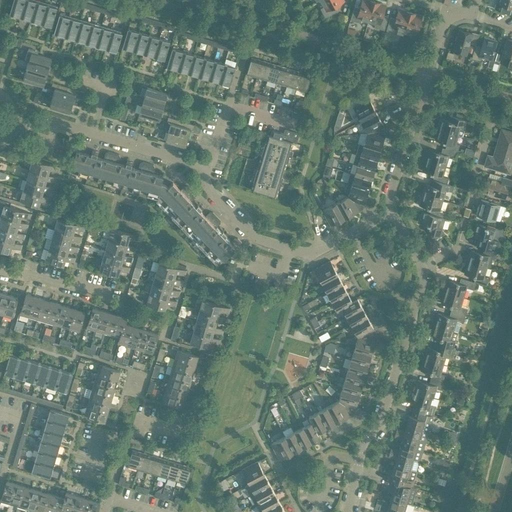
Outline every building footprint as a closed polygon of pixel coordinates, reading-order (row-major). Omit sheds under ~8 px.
[(13,0),(9,14),(20,17),(24,0),(13,0)] [(24,0),(20,17),(30,20),(36,1),(31,0),(24,0)] [(343,0),(321,0),(320,1),(323,7),(320,9),(325,18),(336,12),(333,7),(344,1),(343,0)] [(353,8),(350,20),(360,23),(361,19),(368,22),(374,2),(368,0),(361,0),(359,10),(353,8)] [(511,0),(497,0),(497,4),(495,10),(504,12),(511,14),(511,0)] [(30,20),(41,23),(46,4),(36,1),(30,20)] [(47,2),(46,4),(41,23),(51,26),(57,8),(51,6),(52,4),(47,2)] [(374,2),(368,22),(375,24),(374,27),(384,30),(388,19),(382,17),(386,5),(374,2)] [(404,32),(410,12),(399,9),(395,21),(389,19),(386,31),(396,34),(397,30),(404,32)] [(410,12),(404,32),(411,34),(410,38),(420,41),(423,29),(418,28),(422,16),(410,12)] [(64,36),(70,18),(64,16),(65,14),(60,13),(60,14),(59,14),(53,33),(64,36)] [(74,39),(80,21),(70,18),(64,36),(74,39)] [(85,43),(90,24),(80,21),(74,39),(85,43)] [(90,24),(85,43),(95,46),(101,27),(90,24)] [(106,49),(111,30),(106,28),(106,26),(101,25),(101,27),(95,46),(106,49)] [(348,28),(346,34),(350,36),(352,36),(357,38),(359,32),(348,28)] [(133,51),(138,32),(128,29),(122,47),(133,51)] [(111,30),(106,49),(116,52),(122,33),(111,30)] [(466,55),(472,34),(459,30),(453,51),(466,55)] [(149,35),(138,32),(133,51),(143,54),(149,35)] [(153,57),(159,38),(153,37),(154,34),(149,33),(149,35),(143,54),(153,57)] [(159,38),(153,57),(164,60),(170,41),(159,38)] [(475,45),(471,59),(480,61),(482,57),(495,61),(497,53),(493,52),(496,41),(484,38),(481,47),(475,45)] [(511,40),(507,39),(500,62),(511,65),(511,40)] [(28,48),(25,60),(28,61),(28,62),(48,68),(51,59),(37,55),(38,51),(28,48)] [(177,70),(182,51),(172,48),(166,67),(177,70)] [(182,51),(177,70),(187,73),(193,54),(187,53),(188,50),(183,49),(183,51),(182,51)] [(193,54),(187,73),(197,76),(203,57),(197,56),(198,54),(194,52),(193,54)] [(448,52),(445,61),(452,63),(454,54),(448,52)] [(203,57),(197,76),(208,79),(213,60),(208,59),(209,57),(204,55),(203,57)] [(257,77),(262,61),(251,58),(246,74),(257,77)] [(11,59),(9,65),(17,67),(19,61),(11,59)] [(213,60),(208,79),(218,82),(224,64),(213,60)] [(262,61),(257,77),(266,80),(271,64),(262,61)] [(25,70),(46,76),(48,68),(28,62),(25,70)] [(224,64),(218,82),(229,86),(234,67),(224,64)] [(271,64),(266,80),(276,83),(281,67),(271,64)] [(281,67),(276,83),(286,86),(291,70),(281,67)] [(25,70),(23,79),(38,84),(43,85),(46,76),(25,70)] [(291,70),(286,86),(296,89),(301,73),(291,70)] [(301,73),(296,89),(306,92),(311,76),(301,73)] [(52,97),(72,103),(74,96),(82,98),(84,92),(52,82),(51,87),(55,88),(52,97)] [(144,96),(164,102),(167,94),(147,88),(144,96)] [(164,102),(144,96),(142,105),(162,111),(164,102)] [(72,103),(52,97),(49,106),(70,112),(72,103)] [(360,122),(376,113),(369,99),(353,108),(360,122)] [(162,111),(142,105),(139,114),(159,120),(162,111)] [(360,122),(355,124),(360,133),(366,133),(377,132),(379,130),(376,125),(381,122),(376,113),(360,122)] [(168,132),(188,138),(190,131),(194,132),(196,126),(168,117),(166,122),(170,123),(168,132)] [(439,121),(437,127),(439,127),(438,130),(458,136),(462,137),(464,131),(467,121),(455,117),(453,123),(447,121),(441,119),(440,121),(439,121)] [(379,130),(384,128),(381,122),(376,125),(379,130)] [(277,197),(293,142),(297,143),(299,134),(285,129),(284,134),(272,130),(271,136),(267,135),(251,189),(277,197)] [(458,136),(438,130),(435,140),(447,143),(445,149),(456,153),(457,153),(459,145),(456,144),(458,136)] [(511,133),(502,130),(493,158),(488,157),(485,166),(510,173),(511,165),(511,133)] [(188,138),(168,132),(165,141),(185,147),(188,138)] [(363,145),(380,151),(383,141),(377,139),(379,134),(377,132),(366,133),(363,145)] [(70,172),(87,177),(95,151),(92,150),(90,155),(84,153),(86,147),(84,144),(78,143),(70,172)] [(358,144),(356,154),(377,160),(380,151),(363,145),(358,144)] [(425,161),(446,167),(449,156),(455,158),(456,153),(445,149),(442,148),(440,154),(428,150),(425,161)] [(87,177),(105,182),(113,153),(108,151),(105,153),(103,159),(96,157),(97,152),(95,151),(87,177)] [(105,182),(121,187),(129,161),(126,160),(125,165),(118,163),(120,157),(119,154),(113,153),(105,182)] [(356,154),(353,163),(357,165),(374,170),(377,160),(356,154)] [(48,175),(49,169),(58,172),(60,167),(33,159),(29,170),(48,175)] [(121,187),(139,192),(148,163),(142,161),(139,163),(137,169),(130,167),(132,162),(129,161),(121,187)] [(432,181),(438,183),(447,185),(448,180),(442,178),(446,167),(425,161),(422,171),(434,175),(432,181)] [(148,163),(139,192),(156,197),(165,184),(161,183),(163,176),(153,173),(155,168),(153,165),(148,163)] [(354,175),(371,180),(374,170),(357,165),(354,175)] [(45,185),(46,180),(55,182),(56,177),(48,175),(29,170),(26,180),(45,185)] [(350,174),(347,183),(368,190),(371,180),(354,175),(350,174)] [(488,177),(483,193),(504,199),(507,189),(511,190),(511,179),(503,177),(501,181),(488,177)] [(45,185),(26,180),(23,191),(41,196),(42,196),(43,190),(52,193),(53,188),(45,185)] [(156,197),(169,211),(192,190),(188,186),(184,185),(180,189),(173,182),(168,187),(165,184),(156,197)] [(347,183),(344,192),(348,193),(347,196),(356,203),(357,203),(358,203),(360,197),(365,199),(368,190),(347,183)] [(422,195),(442,201),(445,191),(452,193),(454,187),(447,185),(438,183),(437,188),(425,184),(422,195)] [(169,211),(182,224),(202,205),(200,203),(196,206),(191,201),(195,197),(195,194),(192,190),(169,211)] [(41,196),(23,191),(20,201),(38,207),(40,200),(49,203),(50,198),(42,196),(41,196)] [(421,197),(420,197),(419,203),(419,205),(431,209),(429,214),(442,218),(442,219),(444,220),(446,214),(439,211),(442,201),(422,195),(421,197)] [(336,203),(345,218),(354,214),(351,208),(356,205),(356,203),(347,196),(336,203)] [(495,221),(500,206),(481,201),(476,216),(495,221)] [(345,218),(336,203),(322,210),(330,226),(345,218)] [(4,205),(1,216),(19,222),(19,221),(21,216),(30,219),(31,213),(4,205)] [(182,224),(194,237),(216,216),(213,212),(209,211),(205,216),(200,210),(203,207),(202,205),(182,224)] [(359,211),(356,205),(351,208),(354,214),(359,211)] [(422,212),(418,223),(430,227),(428,233),(432,240),(444,234),(442,230),(445,220),(444,220),(442,219),(442,218),(429,214),(422,212)] [(0,227),(16,232),(18,226),(26,229),(28,224),(19,221),(19,222),(1,216),(0,218),(0,227)] [(194,237),(207,250),(226,231),(224,229),(221,233),(216,227),(220,223),(220,220),(216,216),(194,237)] [(73,235),(73,234),(74,229),(83,231),(84,227),(57,218),(54,229),(73,235)] [(478,247),(484,249),(497,253),(499,243),(492,241),(495,230),(476,224),(473,236),(481,238),(478,247)] [(16,232),(0,227),(0,238),(13,242),(15,237),(23,239),(25,234),(16,232)] [(127,244),(129,238),(137,241),(139,236),(112,228),(109,239),(127,244)] [(73,235),(54,229),(51,239),(70,245),(71,239),(80,242),(81,237),(73,234),(73,235)] [(226,231),(207,250),(219,263),(241,242),(237,238),(234,237),(229,242),(225,237),(229,233),(226,231)] [(13,242),(0,238),(0,250),(10,253),(11,247),(20,250),(22,245),(13,242)] [(70,245),(51,239),(48,250),(67,255),(68,250),(77,253),(78,247),(70,245)] [(127,244),(109,239),(105,249),(124,255),(124,254),(125,249),(134,251),(135,246),(127,244)] [(124,255),(105,249),(102,259),(121,265),(122,259),(131,262),(132,257),(124,254),(124,255)] [(468,263),(486,268),(489,259),(494,260),(497,253),(484,249),(482,254),(471,251),(468,263)] [(67,255),(48,250),(45,260),(63,266),(65,260),(74,262),(75,257),(67,255)] [(121,265),(102,259),(99,270),(118,276),(119,270),(128,272),(129,267),(121,265)] [(314,270),(319,280),(335,271),(330,261),(314,270)] [(174,279),(174,278),(176,273),(184,275),(186,270),(158,262),(155,273),(174,279)] [(486,268),(468,263),(465,274),(475,277),(474,282),(475,283),(486,286),(488,279),(484,278),(486,268)] [(325,290),(341,281),(335,271),(319,280),(325,290)] [(174,279),(155,273),(152,283),(171,289),(171,288),(173,283),(181,285),(183,280),(174,278),(174,279)] [(444,292),(463,298),(466,288),(473,290),(475,283),(474,282),(460,278),(459,284),(448,280),(444,292)] [(330,300),(346,291),(341,281),(325,290),(330,300)] [(171,289),(152,283),(149,294),(168,299),(170,293),(178,296),(180,291),(171,288),(171,289)] [(336,310),(351,302),(346,291),(330,300),(336,310)] [(450,312),(465,317),(467,309),(460,307),(463,298),(444,292),(441,304),(452,307),(450,312)] [(1,293),(0,294),(0,314),(3,315),(9,295),(1,293)] [(28,317),(34,296),(26,294),(20,314),(28,317)] [(168,299),(149,294),(146,304),(165,310),(167,303),(175,306),(177,301),(168,299)] [(9,295),(3,315),(12,318),(17,298),(9,295)] [(34,296),(28,317),(37,319),(43,299),(34,296)] [(43,299),(37,319),(45,322),(51,301),(43,299)] [(351,302),(336,310),(336,311),(341,308),(346,317),(362,309),(357,299),(351,302)] [(218,316),(220,310),(228,313),(230,308),(202,300),(199,311),(218,316)] [(51,301),(45,322),(53,324),(59,304),(51,301)] [(59,304),(53,324),(61,327),(67,306),(59,304)] [(67,306),(61,327),(70,329),(75,309),(67,306)] [(95,330),(101,310),(93,308),(87,328),(95,330)] [(75,309),(70,329),(78,332),(84,311),(75,309)] [(362,309),(346,317),(352,328),(368,319),(362,309)] [(101,310),(95,330),(104,333),(109,313),(101,310)] [(218,316),(199,311),(196,321),(215,327),(215,326),(216,320),(225,323),(227,318),(218,316)] [(465,317),(450,312),(449,317),(438,314),(434,326),(453,331),(458,333),(460,323),(463,324),(465,317)] [(109,313),(104,333),(112,335),(118,315),(109,313)] [(112,335),(120,337),(120,338),(124,323),(125,324),(126,318),(118,315),(112,335)] [(314,328),(319,325),(315,317),(309,320),(314,328)] [(357,337),(377,335),(368,319),(352,328),(357,337)] [(212,337),(212,336),(213,331),(222,333),(223,329),(215,326),(215,327),(196,321),(193,331),(212,337)] [(126,346),(132,326),(125,324),(124,323),(120,338),(120,337),(118,344),(126,346)] [(132,326),(126,346),(135,348),(140,328),(132,326)] [(170,340),(175,342),(179,328),(174,326),(170,340)] [(453,331),(434,326),(431,337),(441,340),(440,345),(452,349),(455,341),(450,340),(453,331)] [(140,328),(135,348),(143,351),(149,331),(140,328)] [(149,331),(143,351),(152,354),(158,333),(149,331)] [(212,337),(193,331),(190,341),(209,347),(210,341),(219,344),(220,339),(212,336),(212,337)] [(377,335),(357,337),(355,346),(372,351),(377,335)] [(424,359),(443,364),(445,355),(453,357),(455,350),(452,349),(440,345),(438,351),(427,348),(424,359)] [(351,357),(369,362),(372,351),(355,346),(351,357)] [(175,358),(195,364),(198,355),(177,349),(175,358)] [(15,376),(20,358),(9,355),(4,373),(15,376)] [(326,367),(328,358),(322,357),(320,366),(326,367)] [(348,368),(365,373),(369,362),(351,357),(348,368)] [(25,379),(30,361),(20,358),(15,376),(25,379)] [(195,364),(175,358),(172,366),(193,372),(195,364)] [(443,364),(424,359),(420,371),(431,374),(430,379),(442,383),(444,375),(440,374),(443,364)] [(35,382),(41,364),(30,361),(25,379),(35,382)] [(46,385),(51,367),(41,364),(35,382),(46,385)] [(96,373),(117,379),(119,371),(99,365),(96,373)] [(193,372),(172,366),(170,375),(190,381),(193,372)] [(56,388),(61,370),(51,367),(46,385),(56,388)] [(345,379),(362,384),(365,373),(348,368),(345,379)] [(61,370),(56,388),(67,392),(72,373),(61,370)] [(117,379),(96,373),(94,381),(114,387),(117,379)] [(190,381),(170,375),(167,383),(188,389),(190,381)] [(341,390),(359,395),(362,384),(345,379),(341,390)] [(414,392),(433,398),(436,388),(440,390),(442,383),(430,379),(428,384),(417,381),(414,392)] [(114,387),(94,381),(92,390),(112,396),(114,387)] [(165,391),(185,397),(188,389),(167,383),(165,391)] [(112,396),(92,390),(89,398),(109,404),(112,396)] [(295,400),(303,396),(300,390),(291,394),(295,400)] [(338,401),(353,413),(359,395),(341,390),(338,401)] [(185,397),(165,391),(162,400),(183,406),(185,397)] [(433,398),(414,392),(410,404),(415,405),(413,411),(432,416),(435,406),(431,405),(433,398)] [(109,404),(89,398),(87,406),(107,412),(109,404)] [(353,413),(338,401),(330,405),(338,421),(353,413)] [(319,411),(328,427),(338,421),(330,405),(319,411)] [(107,412),(87,406),(84,415),(104,421),(107,412)] [(47,419),(66,425),(69,414),(50,409),(47,419)] [(407,415),(405,420),(407,421),(406,426),(428,433),(433,416),(432,416),(413,411),(413,410),(411,417),(407,415)] [(309,416),(318,432),(328,427),(319,411),(309,416)] [(318,432),(309,416),(308,417),(311,422),(302,427),(311,443),(321,437),(318,432)] [(44,430),(62,435),(66,425),(47,419),(44,430)] [(396,429),(395,434),(420,441),(425,442),(428,433),(406,426),(404,432),(396,429)] [(311,443),(302,427),(292,433),(300,448),(311,443)] [(40,440),(59,445),(62,435),(44,430),(40,440)] [(300,448),(292,433),(282,438),(290,454),(300,448)] [(395,434),(394,438),(402,440),(400,446),(417,451),(422,452),(425,442),(420,441),(395,434)] [(0,435),(0,440),(8,443),(9,438),(0,435)] [(290,454),(282,438),(270,444),(279,460),(290,454)] [(37,450),(56,456),(59,445),(40,440),(37,450)] [(390,449),(389,453),(414,461),(419,462),(422,452),(417,451),(400,446),(398,451),(390,449)] [(34,460),(53,466),(56,456),(37,450),(34,460)] [(137,469),(142,453),(133,450),(127,466),(137,469)] [(147,472),(152,456),(142,453),(137,469),(147,472)] [(389,453),(388,457),(396,460),(394,465),(416,472),(419,462),(414,461),(389,453)] [(157,475),(162,459),(152,456),(147,472),(157,475)] [(167,478),(172,462),(162,459),(157,475),(167,478)] [(53,466),(34,460),(31,471),(50,477),(53,466)] [(249,484),(265,475),(257,461),(241,470),(249,484)] [(172,462),(167,478),(177,481),(182,465),(172,462)] [(182,465),(177,481),(187,485),(192,468),(182,465)] [(390,470),(387,480),(391,481),(397,483),(412,488),(416,472),(394,465),(393,470),(390,470)] [(254,493),(270,484),(265,475),(249,484),(254,493)] [(9,504),(15,483),(7,481),(0,501),(9,504)] [(391,481),(388,492),(392,493),(391,499),(405,503),(411,505),(416,489),(412,488),(397,483),(391,481)] [(17,506),(23,486),(15,483),(9,504),(17,506)] [(259,502),(275,493),(270,484),(254,493),(259,502)] [(26,509),(32,488),(23,486),(17,506),(26,509)] [(34,511),(40,491),(32,488),(26,509),(34,511)] [(37,511),(42,511),(48,493),(40,491),(34,511),(37,511)] [(69,511),(75,495),(66,492),(64,498),(65,498),(60,511),(69,511)] [(51,511),(56,496),(48,493),(42,511),(51,511)] [(263,511),(279,502),(275,493),(259,502),(263,511)] [(78,511),(83,497),(75,495),(69,511),(78,511)] [(56,496),(51,511),(60,511),(65,498),(64,498),(56,496)] [(83,497),(78,511),(87,511),(91,500),(83,497)] [(377,499),(375,505),(379,506),(399,511),(409,511),(411,505),(405,503),(391,499),(389,503),(377,499)] [(91,500),(87,511),(96,511),(99,502),(91,500)] [(284,511),(279,502),(263,511),(264,511),(284,511)]
